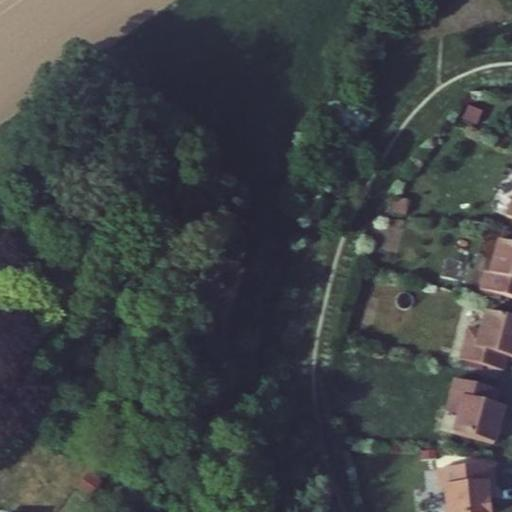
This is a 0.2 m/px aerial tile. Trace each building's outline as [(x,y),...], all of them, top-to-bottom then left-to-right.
[(511,190),(502,215),(511,219),(511,190)] [(511,245),(501,242),(492,274),(485,272),(480,291),(511,299),(511,245)] [(511,319),(485,312),(480,331),(469,329),(461,360),(504,371),(508,357),(511,357),(511,319)] [(498,392),(456,380),(448,410),(460,413),(454,435),(494,446),(504,409),(494,406),(498,392)] [(497,467),(442,475),(447,511),(489,511),(488,503),(502,501),(497,467)]
